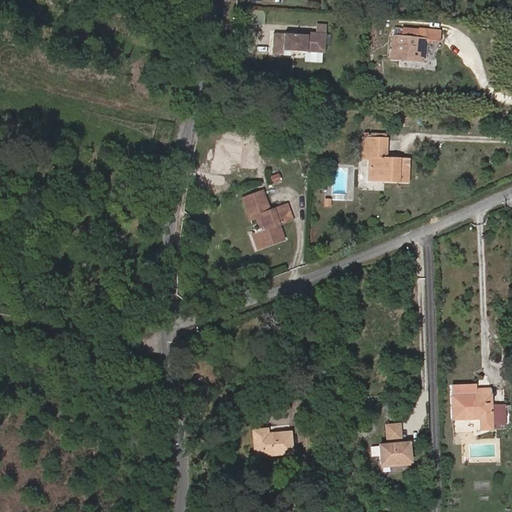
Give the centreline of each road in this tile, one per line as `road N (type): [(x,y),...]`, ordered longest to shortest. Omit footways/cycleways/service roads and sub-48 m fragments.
road 1 (residential): [(511,193),(174,328)]
road 2 (residential): [(228,0),(183,161),(174,328)]
road 3 (residential): [(174,328),(191,469),(182,511)]
road 4 (track): [(0,318),(149,340),(174,328)]
